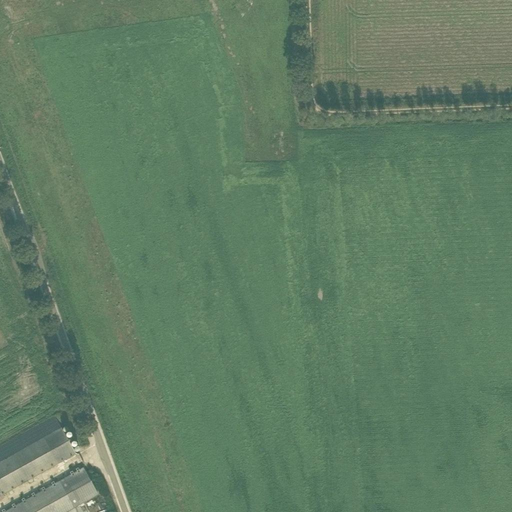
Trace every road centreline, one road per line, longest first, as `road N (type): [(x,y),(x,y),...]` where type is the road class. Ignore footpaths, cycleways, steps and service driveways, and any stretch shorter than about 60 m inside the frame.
road 1 (unclassified): [(129,511),(0,155)]
road 2 (track): [(511,108),(315,115),(310,0)]
